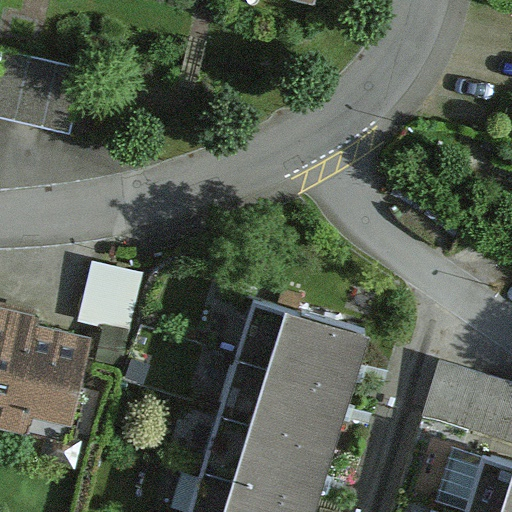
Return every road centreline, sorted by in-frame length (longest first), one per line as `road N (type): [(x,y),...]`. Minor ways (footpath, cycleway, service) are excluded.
road 1 (residential): [(313,134),(136,205),(0,220)]
road 2 (residential): [(313,134),(355,207),(395,247),(511,325)]
road 3 (residential): [(418,0),(380,72),(313,134)]
